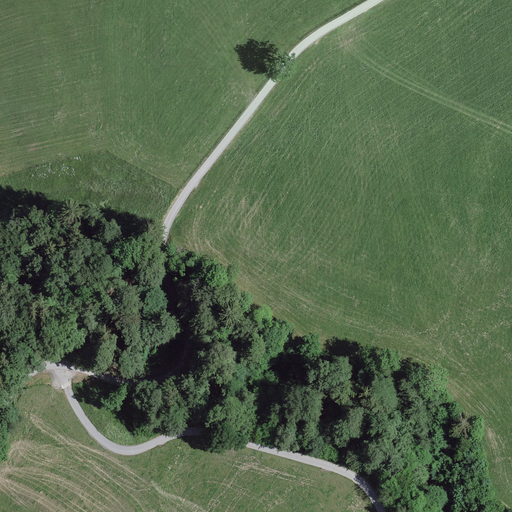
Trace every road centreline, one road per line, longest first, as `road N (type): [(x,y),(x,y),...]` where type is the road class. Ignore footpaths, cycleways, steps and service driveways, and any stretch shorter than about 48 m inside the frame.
road 1 (unclassified): [(376,0),(281,72),(190,185),(166,229),(163,267),(190,324),(178,369),(145,385),(48,365)]
road 2 (unclassified): [(48,365),(79,418),(108,445),(131,452),(170,442),(227,446),(302,462),(362,494),(377,511)]
